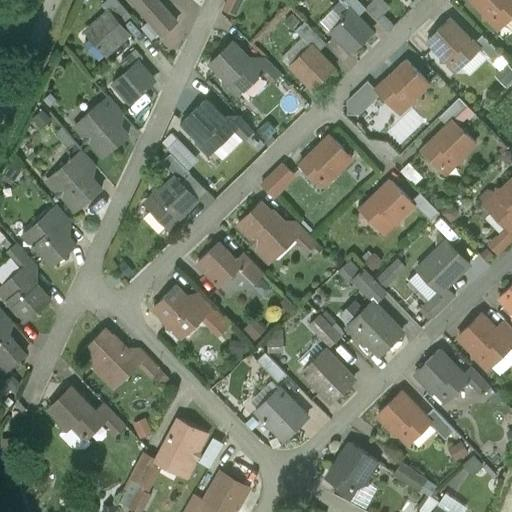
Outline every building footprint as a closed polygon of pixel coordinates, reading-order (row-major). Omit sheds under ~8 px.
[(109,12),(120,25),(129,17),(115,0),(107,0),(102,4),(109,12)] [(131,0),(162,35),(176,21),(156,0),(131,0)] [(227,0),(223,9),(234,14),(240,0),(227,0)] [(353,12),(357,16),(365,8),(356,0),(340,0),(341,1),(353,12)] [(373,0),(366,8),(379,19),(392,4),(387,0),(373,0)] [(511,0),(470,0),(484,14),(484,19),(491,19),(494,15),(504,25),(511,17),(511,0)] [(353,12),(341,1),(333,8),(335,10),(345,20),(353,12)] [(345,20),(335,10),(321,23),(331,33),(345,20)] [(99,45),(106,54),(128,35),(120,25),(109,12),(90,28),(102,43),(99,45)] [(331,33),(350,52),(371,31),(357,16),(353,12),(345,20),(331,33)] [(473,44),(450,19),(427,41),(441,56),(441,61),(448,61),(451,57),(461,67),(479,50),(473,44)] [(312,45),(317,52),(325,44),(305,22),(297,30),(312,45)] [(482,35),(473,44),(479,50),(493,63),(502,55),(482,35)] [(248,57),(233,42),(209,64),(224,78),(224,84),(230,84),(234,81),(244,90),(261,73),(262,72),(248,57)] [(291,66),(312,88),(333,68),(317,52),(312,45),(291,66)] [(265,58),(248,57),(262,72),(261,73),(272,82),(280,74),(265,58)] [(407,60),(375,91),(380,95),(393,108),(404,99),(408,103),(415,103),(415,96),(429,84),(407,60)] [(506,86),(511,80),(511,66),(507,61),(494,73),(506,86)] [(115,84),(129,100),(153,80),(138,64),(115,84)] [(234,81),(230,84),(239,94),(244,90),(234,81)] [(380,95),(375,91),(368,82),(348,101),(347,115),(359,115),(380,95)] [(108,96),(99,104),(119,126),(124,114),(108,96)] [(447,126),(453,120),(468,106),(459,98),(439,118),(447,126)] [(206,100),(183,122),(197,137),(197,142),(202,142),(207,139),(217,148),(235,130),(230,125),(206,100)] [(90,141),(104,157),(127,136),(119,126),(99,104),(80,121),(89,131),(85,135),(85,141),(90,141)] [(238,116),(230,125),(235,130),(244,141),(254,132),(238,116)] [(447,126),(421,151),(439,169),(450,158),(454,163),(462,162),(462,156),(476,143),(453,120),(447,126)] [(89,131),(80,121),(76,124),(85,135),(89,131)] [(352,158),(330,135),(300,165),(303,169),(304,173),(308,174),(313,178),(323,179),(323,177),(337,178),(337,172),(352,158)] [(207,139),(202,142),(198,146),(208,156),(217,148),(207,139)] [(73,157),(93,180),(96,166),(82,150),(73,157)] [(176,176),(198,199),(207,191),(171,153),(162,162),(176,176)] [(64,195),(77,211),(101,190),(93,180),(73,157),(54,174),(63,185),(59,188),(59,194),(64,195)] [(293,175),(283,164),(261,185),(272,196),(293,175)] [(401,174),(420,194),(430,184),(411,164),(401,174)] [(63,185),(54,174),(46,180),(55,191),(59,188),(63,185)] [(150,210),(167,228),(198,199),(176,176),(161,190),(155,190),(155,196),(160,200),(150,210)] [(491,211),(508,229),(511,225),(511,179),(503,189),(497,189),(497,196),(502,200),(491,211)] [(391,181),(360,211),(378,229),(388,219),(392,224),(399,223),(399,218),(413,204),(412,202),(391,181)] [(420,194),(412,202),(413,204),(432,222),(440,214),(420,194)] [(287,230),(261,202),(238,224),(252,239),(251,245),(258,244),(262,241),(271,251),(290,233),(287,230)] [(47,213),(62,230),(71,222),(56,204),(47,213)] [(38,250),(53,266),(76,245),(62,230),(47,213),(28,230),(38,240),(33,244),(34,250),(38,250)] [(447,241),(451,245),(460,234),(440,214),(432,222),(429,224),(447,241)] [(296,222),(287,230),(290,233),(296,240),(308,252),(317,243),(296,222)] [(511,241),(511,225),(508,229),(490,246),(499,254),(511,241)] [(38,240),(28,230),(25,233),(33,244),(38,240)] [(274,261),(296,240),(290,233),(271,251),(262,241),(258,244),(274,261)] [(365,270),(374,279),(389,264),(368,241),(352,256),(365,270)] [(447,241),(418,269),(440,292),(446,286),(469,264),(451,245),(447,241)] [(22,268),(27,273),(36,266),(17,243),(7,251),(22,268)] [(218,243),(198,263),(220,286),(239,268),(241,266),(235,261),(218,243)] [(243,252),(235,261),(241,266),(239,268),(247,276),(254,284),(263,274),(243,252)] [(340,266),(345,279),(359,274),(353,260),(340,266)] [(13,304),(27,321),(51,300),(27,273),(22,268),(3,284),(13,295),(8,299),(7,304),(13,304)] [(239,268),(220,286),(227,293),(247,276),(239,268)] [(376,300),(385,291),(374,279),(365,270),(355,279),(376,300)] [(511,285),(499,298),(511,311),(511,285)] [(176,286),(153,308),(167,322),(167,327),(173,328),(177,324),(187,334),(202,319),(206,316),(184,294),(176,286)] [(454,295),(446,286),(440,292),(425,308),(433,316),(454,295)] [(355,320),(373,302),(360,289),(342,307),(355,320)] [(199,292),(184,294),(206,316),(202,319),(218,334),(229,323),(199,292)] [(369,344),(379,353),(402,332),(373,302),(355,320),(363,329),(357,336),(364,344),(369,344)] [(0,325),(9,336),(13,324),(0,307),(0,325)] [(309,325),(330,346),(340,336),(319,315),(309,325)] [(481,315),(458,337),(472,351),(473,357),(479,358),(483,353),(493,363),(510,346),(511,346),(495,329),(481,315)] [(237,317),(229,325),(239,337),(230,346),(240,357),(258,340),(237,317)] [(511,329),(504,321),(495,329),(511,346),(510,346),(511,348),(511,329)] [(177,324),(173,328),(182,338),(187,334),(177,324)] [(0,359),(9,369),(25,355),(9,336),(0,325),(0,359)] [(131,356),(104,329),(81,352),(95,365),(95,371),(101,371),(106,367),(115,378),(134,359),(131,356)] [(302,372),(326,351),(317,341),(294,363),(302,372)] [(140,348),(131,356),(134,359),(139,366),(152,378),(161,370),(160,363),(140,348)] [(302,372),(330,401),(353,379),(326,351),(302,372)] [(438,351),(415,373),(429,387),(429,392),(435,392),(440,388),(449,399),(452,396),(457,396),(457,391),(468,381),(462,375),(438,351)] [(101,371),(95,371),(113,390),(139,366),(134,359),(115,378),(106,367),(101,371)] [(471,367),(462,375),(468,381),(481,395),(490,387),(471,367)] [(256,410),(278,388),(266,376),(244,398),(256,410)] [(72,387),(49,409),(63,424),(63,430),(69,430),(74,426),(84,435),(101,417),(96,412),(72,387)] [(256,410),(285,439),(307,418),(278,388),(256,410)] [(400,392),(377,414),(392,430),(392,435),(398,435),(402,431),(412,441),(429,424),(430,423),(425,418),(400,392)] [(105,403),(96,412),(101,417),(116,433),(125,425),(105,403)] [(433,409),(425,418),(430,423),(429,424),(445,440),(454,430),(433,409)] [(149,416),(135,420),(139,437),(153,433),(149,416)] [(207,433),(179,418),(159,456),(182,468),(188,456),(193,458),(200,456),(198,451),(207,433)] [(69,430),(63,430),(63,436),(74,447),(87,447),(92,442),(84,435),(74,426),(69,430)] [(225,441),(213,434),(197,462),(209,469),(225,441)] [(450,447),(457,459),(472,450),(465,438),(450,447)] [(377,461),(350,443),(327,479),(334,483),(344,490),(353,488),(354,486),(359,485),(367,483),(366,478),(377,461)] [(132,480),(143,486),(157,459),(146,453),(132,480)] [(466,463),(475,473),(486,464),(477,453),(466,463)] [(401,463),(394,474),(419,491),(426,479),(401,463)] [(234,511),(248,488),(221,472),(204,501),(200,508),(207,511),(234,511)] [(344,490),(334,483),(329,491),(345,500),(348,494),(354,493),(359,485),(354,486),(353,488),(344,490)] [(132,503),(143,508),(150,494),(140,489),(132,503)] [(419,511),(433,511),(436,508),(442,511),(462,511),(466,508),(446,494),(439,503),(429,497),(419,511)] [(197,511),(200,508),(204,501),(194,495),(184,511),(197,511)]
